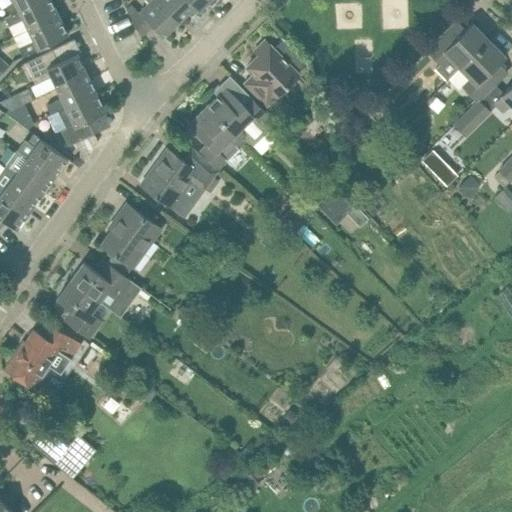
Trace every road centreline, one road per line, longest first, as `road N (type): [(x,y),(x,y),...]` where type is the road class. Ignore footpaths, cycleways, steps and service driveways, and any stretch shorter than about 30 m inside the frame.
road 1 (residential): [(0,308),(140,115)]
road 2 (residential): [(140,115),(253,0)]
road 3 (residential): [(140,115),(83,0)]
